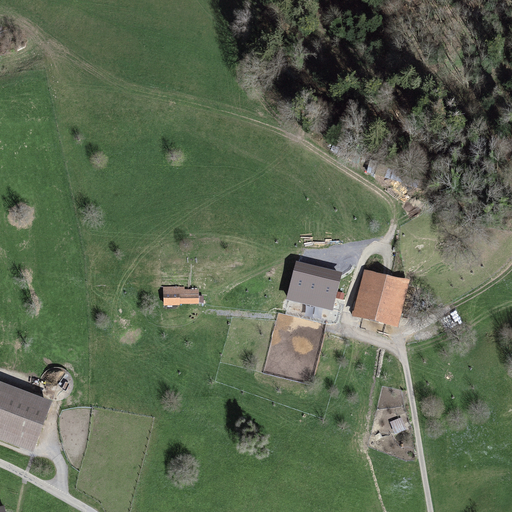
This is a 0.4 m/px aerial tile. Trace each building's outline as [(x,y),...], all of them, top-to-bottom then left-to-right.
[(333,309),(342,270),(295,259),(286,299),(333,309)] [(390,331),(402,283),(361,273),(349,320),(390,331)] [(163,288),(164,305),(200,304),(199,286),(163,288)] [(45,404),(0,387),(0,440),(28,451),(45,404)] [(396,434),(406,430),(402,418),(391,423),(396,434)]
